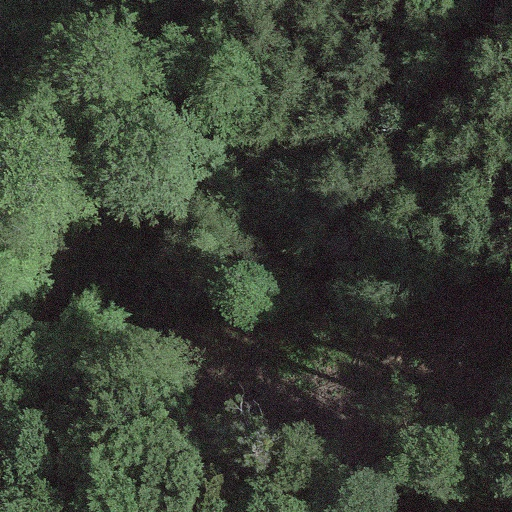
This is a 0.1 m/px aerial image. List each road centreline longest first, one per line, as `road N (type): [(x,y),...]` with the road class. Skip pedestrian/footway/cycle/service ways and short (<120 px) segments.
road 1 (track): [(0,422),(134,118)]
road 2 (track): [(179,0),(134,118)]
